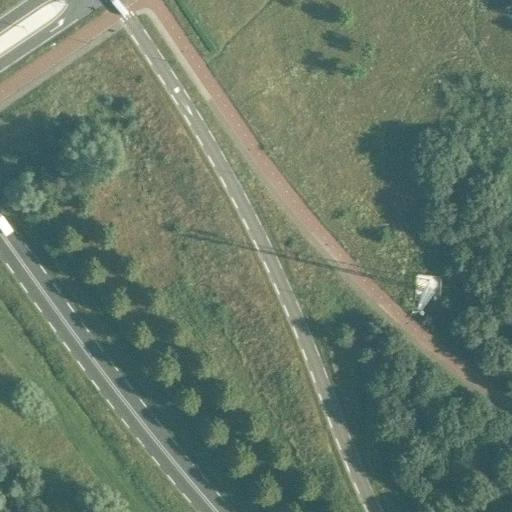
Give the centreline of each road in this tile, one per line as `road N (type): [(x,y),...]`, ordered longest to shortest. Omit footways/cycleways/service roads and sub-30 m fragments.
road 1 (primary): [(376,511),(244,206),(114,0)]
road 2 (primary): [(212,511),(108,387),(0,233)]
